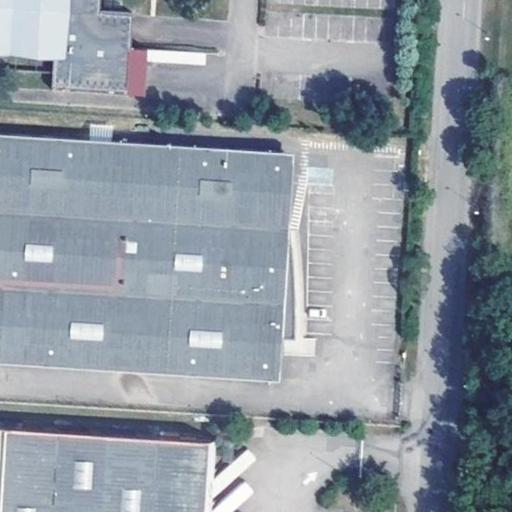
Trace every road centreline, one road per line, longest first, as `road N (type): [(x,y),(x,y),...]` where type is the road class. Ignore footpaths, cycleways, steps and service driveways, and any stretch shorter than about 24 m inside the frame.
road 1 (unclassified): [(432,511),(464,0)]
road 2 (unknown): [(439,395),(393,380),(373,355),(360,300),(350,157)]
road 3 (unknown): [(436,451),(343,448),(321,462),(301,511)]
